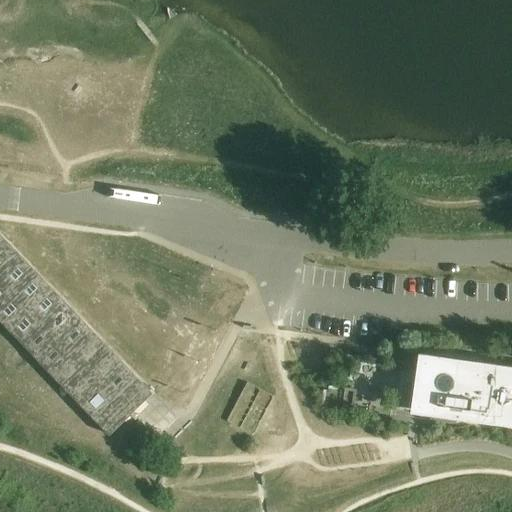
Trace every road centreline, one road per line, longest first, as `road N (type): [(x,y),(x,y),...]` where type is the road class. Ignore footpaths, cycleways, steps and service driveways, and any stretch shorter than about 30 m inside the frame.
road 1 (unclassified): [(259,240),(149,212),(0,197)]
road 2 (unclassified): [(259,240),(511,250)]
